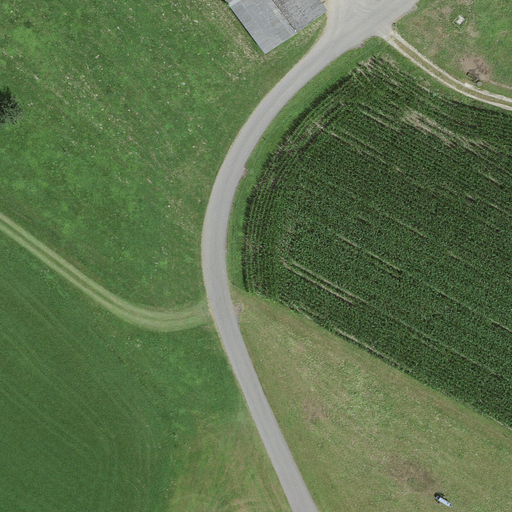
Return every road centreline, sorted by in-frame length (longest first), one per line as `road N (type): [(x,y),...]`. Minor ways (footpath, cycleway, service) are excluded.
road 1 (unclassified): [(305,511),(219,295),(218,207),(270,106),(396,0)]
road 2 (track): [(511,106),(454,90),(371,20)]
